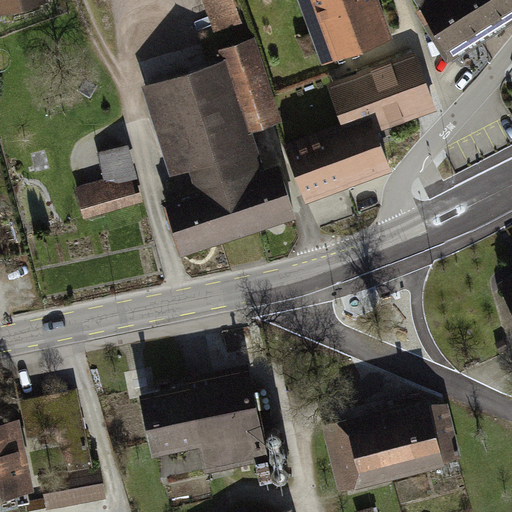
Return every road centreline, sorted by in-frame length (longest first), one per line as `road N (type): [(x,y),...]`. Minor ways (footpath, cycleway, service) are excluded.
road 1 (tertiary): [(0,340),(273,284)]
road 2 (unclassified): [(511,411),(315,330),(273,284)]
road 3 (residential): [(402,238),(402,178),(511,54)]
road 4 (track): [(65,326),(121,511)]
road 5 (tertiary): [(273,284),(402,238)]
road 6 (tertiary): [(402,238),(511,184)]
